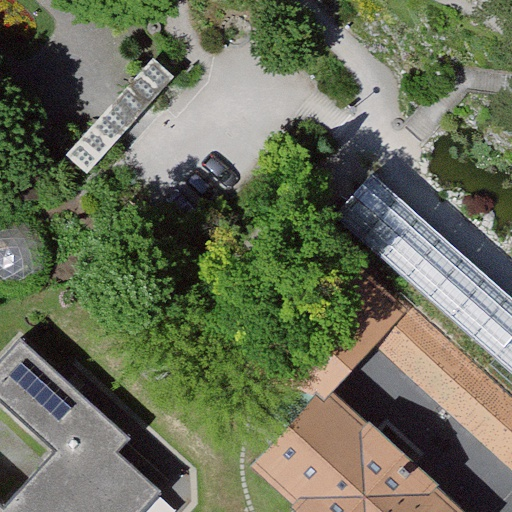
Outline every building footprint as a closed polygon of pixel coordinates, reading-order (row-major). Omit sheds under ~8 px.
[(174,77),(153,59),(67,155),(88,173),(174,77)] [(511,300),(372,177),(338,215),(511,369),(511,300)] [(402,305),(345,254),(254,353),(305,399),(311,405),(329,385),(371,339),(402,305)] [(511,391),(408,298),(402,305),(371,339),(511,465),(511,391)] [(0,483),(0,511),(150,511),(169,491),(126,452),(139,438),(25,335),(0,362),(0,387),(65,447),(18,499),(0,483)] [(469,511),(329,385),(311,405),(305,399),(256,454),(320,511),(469,511)]
